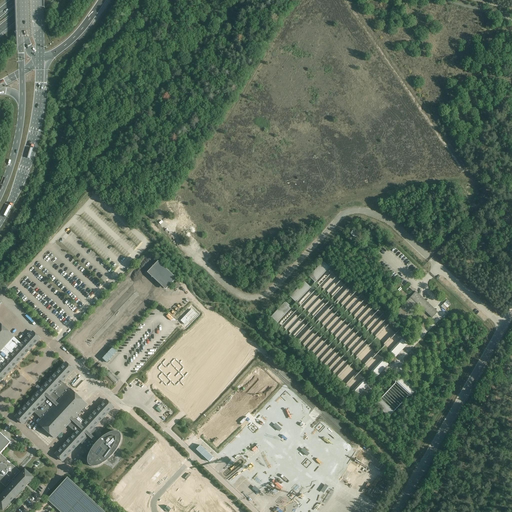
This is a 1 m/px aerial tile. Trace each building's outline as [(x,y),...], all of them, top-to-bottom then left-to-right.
[(90,201),(94,205),(99,201),(95,197),(90,201)] [(190,234),(198,228),(176,197),(168,202),(190,234)] [(353,230),(350,233),(355,238),(358,235),(353,230)] [(166,290),(168,287),(176,278),(158,261),(147,273),(166,290)] [(317,287),(331,272),(325,266),(311,281),(317,287)] [(298,307),(312,293),(305,287),(292,301),(298,307)] [(416,292),(411,296),(396,312),(402,318),(416,303),(432,318),(438,312),(416,292)] [(0,303),(1,302),(0,300),(0,383),(41,339),(33,331),(21,344),(14,337),(15,337),(0,323),(0,303)] [(287,306),(273,322),(280,327),(293,312),(287,306)] [(195,314),(191,310),(181,321),(185,325),(195,314)] [(404,344),(392,357),(397,361),(409,348),(404,344)] [(107,363),(113,355),(117,352),(116,351),(113,348),(112,348),(102,359),(107,363)] [(93,436),(95,433),(92,431),(115,407),(106,399),(85,421),(78,415),(88,405),(70,388),(69,389),(63,382),(74,370),(66,362),(14,417),(23,425),(34,413),(41,419),(37,423),(55,440),(68,426),(75,433),(54,454),(63,462),(85,439),(89,441),(85,447),(91,451),(90,454),(89,456),(89,458),(88,460),(88,461),(88,463),(88,464),(89,465),(89,466),(90,466),(90,467),(91,467),(92,468),(93,468),(95,468),(97,468),(99,467),(100,466),(103,465),(105,464),(107,462),(106,462),(111,455),(114,456),(115,455),(116,453),(118,451),(119,449),(120,446),(121,444),(122,442),(122,440),(122,439),(122,437),(122,436),(122,435),(121,434),(120,433),(119,433),(118,432),(117,432),(115,432),(114,432),(112,433),(110,434),(108,435),(106,436),(104,438),(102,439),(100,441),(99,442),(93,436)] [(377,381),(390,368),(385,364),(373,377),(377,381)] [(411,398),(415,393),(401,380),(396,385),(411,398)] [(366,384),(354,397),(359,401),(371,388),(366,384)] [(145,390),(137,398),(139,400),(147,391),(145,390)] [(397,397),(399,398),(396,402),(403,406),(408,398),(404,395),(403,396),(399,394),(397,397)] [(377,408),(390,419),(396,412),(384,401),(377,408)] [(0,496),(0,508),(3,510),(34,478),(25,470),(19,476),(17,475),(20,472),(0,452),(0,451),(9,442),(0,432),(0,481),(6,487),(8,484),(10,485),(0,496)] [(213,458),(200,445),(196,450),(209,462),(213,458)] [(65,511),(102,511),(67,478),(49,497),(55,502),(65,511)] [(268,495),(256,507),(260,511),(273,500),(268,495)]
